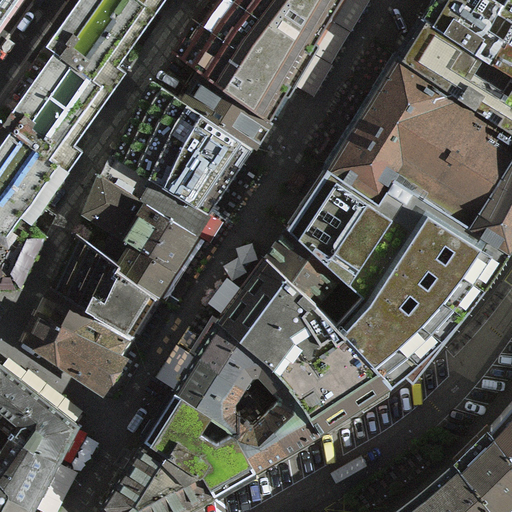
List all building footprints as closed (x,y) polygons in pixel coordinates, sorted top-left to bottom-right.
[(0,0),(15,11),(23,0),(0,0)] [(0,120),(11,129),(0,144),(0,290),(17,291),(43,235),(29,226),(81,153),(76,150),(73,147),(124,74),(120,72),(116,69),(164,0),(78,0),(0,110),(0,120)] [(169,52),(199,73),(268,121),(269,122),(283,97),(284,97),(285,97),(287,97),(288,96),(297,81),(316,48),(317,47),(316,46),(315,45),(314,44),(340,0),(203,0),(197,8),(169,52)] [(489,64),(509,23),(493,13),(498,5),(490,0),(430,0),(420,18),(471,51),(470,52),(489,64)] [(498,5),(493,13),(509,23),(489,64),(511,78),(511,0),(502,0),(499,6),(498,5)] [(471,51),(420,18),(400,49),(396,56),(511,133),(511,78),(489,64),(470,52),(471,51)] [(360,296),(334,326),(389,386),(403,375),(411,382),(463,315),(480,294),(508,253),(511,245),(511,133),(396,56),(394,58),(392,60),(392,61),(393,63),(386,74),(384,74),(383,75),(382,76),(382,78),(383,79),(375,91),(374,91),(372,92),(371,93),(371,95),(372,96),(363,110),(361,110),(360,111),(359,112),(359,114),(360,115),(351,129),(349,129),(348,130),(347,131),(347,133),(347,134),(348,135),(344,141),(340,147),(338,147),(337,147),(336,149),(336,150),(336,152),(330,163),(329,163),(328,163),(327,164),(326,165),(326,166),(327,168),(319,179),(286,228),(285,228),(338,276),(346,283),(360,296)] [(199,73),(181,103),(251,149),(254,143),(268,121),(199,73)] [(152,82),(113,154),(209,211),(226,183),(251,149),(181,103),(152,82)] [(105,170),(103,176),(195,232),(198,227),(209,211),(113,154),(105,170)] [(195,232),(103,176),(100,174),(79,225),(76,233),(119,263),(117,266),(156,294),(177,261),(195,232)] [(338,276),(285,228),(267,254),(264,259),(334,326),(360,296),(346,283),(334,296),(327,289),(338,276)] [(117,266),(119,263),(76,233),(55,277),(51,286),(95,310),(118,324),(133,332),(133,331),(140,320),(156,294),(117,266)] [(217,321),(268,363),(318,432),(389,386),(334,326),(264,259),(261,262),(256,263),(251,271),(251,276),(228,306),(217,321)] [(69,363),(67,365),(99,386),(105,377),(121,354),(118,353),(133,332),(118,324),(113,331),(90,319),(95,310),(51,286),(33,323),(26,335),(69,363)] [(283,452),(318,432),(268,363),(217,321),(198,351),(194,358),(242,388),(250,376),(256,375),(275,396),(275,403),(262,415),(283,452)] [(252,469),(252,470),(283,452),(262,415),(242,388),(194,358),(178,383),(172,392),(173,393),(224,425),(233,435),(252,469)] [(0,363),(0,426),(10,435),(57,459),(62,451),(77,423),(0,363)] [(200,472),(212,492),(231,481),(252,469),(233,435),(224,425),(173,393),(158,417),(147,434),(144,439),(178,461),(197,473),(200,472)] [(511,402),(488,430),(511,461),(511,402)] [(466,444),(451,459),(451,460),(491,511),(511,511),(511,461),(488,430),(485,425),(466,444)] [(9,492),(11,494),(33,506),(42,487),(57,459),(10,435),(0,426),(0,475),(10,489),(9,492)] [(117,479),(100,506),(105,511),(179,511),(213,493),(212,492),(200,472),(197,473),(186,480),(174,468),(178,461),(144,439),(143,438),(117,479)] [(491,511),(451,460),(409,496),(385,511),(491,511)] [(0,511),(29,511),(33,506),(11,494),(9,492),(10,489),(0,475),(0,511)]
